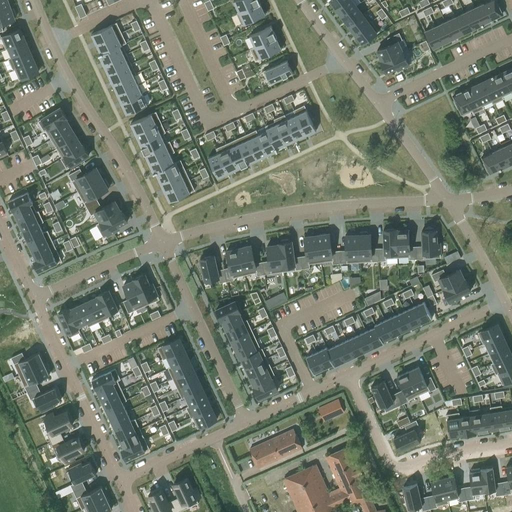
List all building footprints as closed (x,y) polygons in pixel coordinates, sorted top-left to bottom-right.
[(0,0),(0,10),(10,7),(7,0),(0,0)] [(259,0),(235,0),(233,1),(238,12),(236,13),(236,14),(260,2),(259,0)] [(351,0),(345,0),(335,8),(342,16),(356,6),(351,0)] [(494,0),(490,0),(484,3),(492,19),(502,14),(494,0)] [(260,2),(236,14),(242,25),(266,14),(260,2)] [(81,3),(75,6),(77,11),(80,18),(86,15),(81,3)] [(484,3),(474,8),(482,24),(483,25),(483,24),(492,19),(484,3)] [(356,6),(342,16),(348,25),(364,13),(364,12),(362,14),(356,6)] [(10,7),(0,10),(0,31),(3,30),(1,24),(15,19),(14,17),(16,16),(13,8),(11,8),(10,7)] [(474,8),(464,12),(472,29),(481,24),(482,26),(483,25),(482,24),(474,8)] [(464,12),(455,17),(462,33),(472,29),(464,12)] [(364,13),(348,25),(354,34),(371,21),(370,21),(364,13)] [(455,17),(445,21),(453,38),(462,33),(455,17)] [(371,21),(354,34),(362,44),(379,31),(371,21)] [(445,21),(435,26),(443,42),(453,38),(445,21)] [(117,22),(91,34),(92,35),(94,34),(98,42),(96,43),(96,44),(121,32),(117,22)] [(271,25),(249,36),(254,46),(250,49),(276,37),(271,25)] [(425,31),(432,47),(443,42),(435,26),(425,31)] [(20,28),(1,37),(6,48),(25,40),(20,28)] [(121,32),(96,44),(96,45),(98,44),(102,52),(100,53),(98,54),(99,55),(126,42),(121,32)] [(390,44),(377,50),(382,61),(381,61),(381,62),(402,51),(398,41),(402,39),(399,32),(387,38),(390,44)] [(276,37),(250,49),(255,60),(281,48),(276,37)] [(25,40),(6,48),(6,49),(7,48),(10,57),(8,58),(8,59),(29,50),(25,40)] [(426,40),(420,43),(424,52),(430,49),(428,45),(426,40)] [(126,42),(99,55),(101,54),(105,63),(103,64),(126,54),(122,44),(126,43),(126,42)] [(29,50),(8,59),(13,69),(34,60),(29,50)] [(402,51),(381,62),(386,72),(397,67),(400,66),(402,68),(409,65),(402,51)] [(126,54),(103,64),(104,65),(105,64),(106,64),(109,73),(108,74),(131,63),(126,54)] [(34,60),(13,69),(14,68),(19,80),(39,71),(34,60)] [(287,60),(263,71),(269,84),(293,73),(287,60)] [(131,63),(108,74),(108,75),(110,74),(114,83),(112,83),(112,84),(136,73),(131,63)] [(511,67),(502,73),(511,92),(511,67)] [(136,73),(112,84),(113,85),(115,84),(119,92),(117,93),(117,94),(138,84),(134,75),(136,74),(136,73)] [(493,75),(492,76),(503,99),(502,96),(511,92),(511,94),(511,92),(502,73),(493,77),(493,75)] [(492,78),(483,82),(493,103),(503,99),(492,76),(491,76),(492,78)] [(483,82),(473,86),(483,108),(484,108),(483,106),(492,102),(493,104),(493,103),(483,82)] [(138,84),(117,94),(119,94),(123,102),(121,103),(121,104),(142,94),(138,84)] [(464,91),(463,91),(474,113),(483,108),(473,86),(468,89),(468,88),(464,90),(464,91)] [(463,91),(453,96),(462,115),(472,111),(473,113),(474,113),(463,91)] [(142,94),(121,104),(122,104),(124,103),(128,112),(126,113),(126,114),(147,104),(142,94)] [(304,105),(294,110),(306,135),(305,133),(314,129),(315,131),(316,130),(304,105)] [(60,107),(38,121),(44,131),(66,117),(60,107)] [(284,114),(296,140),(295,137),(304,133),(305,136),(306,135),(294,110),(293,110),(295,114),(286,119),(284,114)] [(156,111),(130,123),(131,124),(133,123),(137,132),(135,133),(161,122),(156,111)] [(284,114),(274,119),(286,144),(287,144),(286,142),(294,138),(295,140),(296,140),(284,114)] [(66,117),(44,131),(46,130),(51,139),(70,127),(65,118),(66,118),(66,117)] [(275,121),(265,126),(277,151),(278,150),(277,149),(276,146),(284,143),(285,145),(286,144),(274,119),(275,121)] [(161,122),(135,133),(136,134),(137,133),(142,142),(140,143),(165,131),(161,122)] [(256,130),(255,130),(267,155),(268,155),(267,153),(275,149),(276,151),(277,151),(265,126),(266,128),(257,132),(256,130)] [(70,127),(51,139),(57,148),(76,136),(70,127)] [(255,130),(246,134),(257,160),(258,159),(257,157),(266,153),(267,156),(267,155),(255,130)] [(165,131),(140,143),(140,144),(142,143),(146,152),(144,152),(144,153),(170,141),(169,141),(167,142),(163,133),(165,132),(165,131)] [(246,134),(236,139),(248,164),(247,162),(256,158),(257,160),(246,134)] [(76,136),(57,148),(62,157),(60,158),(61,158),(83,145),(83,144),(81,145),(76,136)] [(236,139),(226,143),(238,169),(237,166),(246,163),(247,165),(248,164),(236,139)] [(170,141),(144,153),(145,154),(147,153),(151,161),(149,162),(149,163),(174,151),(170,141)] [(226,143),(216,148),(228,173),(229,173),(228,171),(236,167),(237,169),(238,169),(226,143)] [(511,143),(502,147),(510,163),(511,162),(511,143)] [(83,145),(61,158),(67,168),(89,155),(83,145)] [(502,147),(492,152),(500,168),(501,170),(501,169),(501,168),(510,163),(502,147)] [(218,153),(208,157),(218,178),(219,178),(218,176),(226,172),(227,174),(228,173),(216,148),(218,153)] [(174,151),(149,163),(151,163),(155,171),(153,172),(153,173),(181,160),(180,160),(174,162),(170,154),(174,152),(174,151)] [(492,152),(482,157),(490,173),(499,168),(500,170),(501,170),(500,168),(492,152)] [(181,160),(153,173),(154,173),(156,172),(157,172),(161,180),(159,181),(160,181),(185,170),(181,160)] [(80,168),(69,174),(72,180),(78,191),(102,178),(96,167),(83,174),(80,168)] [(185,170),(160,181),(160,182),(162,181),(166,190),(164,191),(190,180),(185,170)] [(102,178),(78,191),(84,202),(87,208),(98,202),(95,196),(108,189),(107,187),(109,186),(105,178),(103,179),(102,178)] [(190,180),(164,191),(165,192),(167,191),(170,200),(169,201),(169,202),(194,190),(190,180)] [(28,192),(8,201),(13,211),(33,202),(28,192)] [(98,202),(87,208),(91,215),(95,212),(98,218),(100,222),(96,224),(121,210),(120,211),(115,201),(102,208),(98,202)] [(33,202),(13,211),(18,221),(39,211),(38,211),(36,212),(32,203),(33,203),(33,202)] [(121,210),(96,224),(99,230),(104,238),(115,231),(113,229),(117,227),(127,221),(121,210)] [(39,211),(18,221),(22,231),(43,221),(39,211)] [(43,221),(22,231),(27,240),(48,231),(47,230),(43,232),(39,224),(43,222),(43,221)] [(422,245),(416,246),(416,259),(423,258),(440,257),(440,243),(437,243),(436,230),(433,230),(433,228),(424,228),(424,231),(421,231),(422,245)] [(384,248),(378,248),(378,261),(386,260),(386,258),(397,257),(396,229),(383,229),(384,248)] [(396,229),(397,257),(409,257),(409,259),(416,259),(416,246),(409,246),(408,229),(396,230),(396,229)] [(48,231),(27,240),(32,250),(52,241),(48,231)] [(359,234),(358,234),(359,262),(372,261),(378,261),(378,248),(371,248),(370,234),(368,234),(368,231),(359,232),(359,234)] [(329,233),(317,235),(321,262),(332,260),(333,264),(340,263),(339,250),(332,251),(329,233)] [(339,250),(340,263),(347,263),(359,262),(358,234),(345,235),(346,250),(339,250)] [(307,255),(300,256),(302,268),(309,267),(309,264),(321,262),(317,235),(304,237),(307,255)] [(76,236),(70,239),(74,247),(80,244),(76,236)] [(281,243),(279,243),(283,271),(296,269),(302,268),(300,256),(294,257),(291,241),(289,241),(289,239),(280,240),(281,243)] [(52,241),(32,250),(36,260),(33,261),(57,250),(52,241)] [(269,260),(262,261),(264,274),(271,273),(283,271),(279,243),(279,244),(267,246),(269,260)] [(251,245),(239,248),(245,275),(256,272),(257,276),(264,274),(262,261),(255,263),(251,245)] [(230,267),(224,268),(227,281),(234,279),(233,277),(245,275),(239,248),(226,251),(230,267)] [(57,250),(33,261),(38,272),(62,261),(57,250)] [(457,251),(444,257),(447,263),(460,257),(457,251)] [(214,255),(200,259),(205,281),(218,278),(219,283),(227,281),(224,268),(217,270),(214,255)] [(443,269),(431,274),(435,281),(439,279),(444,289),(465,279),(464,279),(459,269),(446,275),(443,269)] [(145,274),(134,279),(145,305),(159,299),(154,287),(151,289),(150,285),(145,274)] [(0,291),(9,288),(4,277),(0,278),(0,291)] [(128,299),(123,301),(128,313),(134,310),(145,305),(134,279),(133,279),(134,280),(123,285),(129,298),(128,299)] [(465,279),(444,289),(450,303),(457,300),(456,297),(459,295),(470,290),(465,279)] [(108,290),(98,295),(108,317),(109,317),(108,316),(118,312),(108,290)] [(284,293),(266,301),(269,308),(287,300),(284,293)] [(433,294),(427,297),(431,306),(437,303),(433,294)] [(98,296),(89,301),(99,321),(108,317),(98,295),(98,296)] [(237,300),(216,310),(220,320),(242,310),(237,300)] [(89,301),(79,305),(89,326),(99,321),(89,301)] [(424,301),(414,306),(422,323),(432,318),(424,301)] [(69,308),(80,332),(78,328),(87,324),(88,326),(89,326),(79,305),(70,310),(69,308)] [(414,306),(404,311),(412,327),(422,323),(414,306)] [(69,308),(58,313),(69,337),(80,332),(69,308)] [(161,316),(158,310),(149,314),(152,320),(160,316),(161,316)] [(242,310),(220,320),(221,321),(222,320),(226,329),(247,320),(247,319),(242,321),(238,312),(242,311),(242,310)] [(404,311),(394,315),(402,332),(412,327),(404,311)] [(394,315),(385,320),(392,336),(402,332),(394,315)] [(247,320),(226,329),(231,339),(252,330),(247,320)] [(385,320),(374,325),(375,327),(376,326),(382,341),(383,341),(392,336),(385,320)] [(497,323),(478,332),(483,344),(502,335),(497,323)] [(375,327),(366,331),(373,347),(384,342),(383,341),(382,341),(376,326),(375,327)] [(252,330),(231,339),(235,349),(256,339),(252,330)] [(366,331),(356,335),(364,352),(373,347),(366,331)] [(356,335),(346,340),(354,356),(364,352),(356,335)] [(502,335),(483,344),(488,353),(507,344),(502,335)] [(179,337),(157,347),(163,359),(184,349),(179,337)] [(256,339),(235,349),(240,359),(262,348),(260,349),(256,339)] [(346,340),(336,345),(344,361),(354,356),(346,340)] [(507,344),(488,353),(493,362),(490,363),(491,364),(511,354),(507,344)] [(327,349),(333,364),(334,366),(344,361),(336,345),(327,349)] [(326,347),(316,352),(324,368),(333,364),(327,349),(326,347)] [(262,348),(240,359),(242,358),(246,368),(267,358),(262,348)] [(184,349),(163,359),(166,358),(170,367),(168,368),(189,359),(184,349)] [(22,352),(11,357),(19,375),(44,363),(41,356),(39,352),(25,358),(22,352)] [(316,352),(306,357),(313,373),(324,368),(316,352)] [(511,355),(511,354),(491,364),(495,374),(511,365),(511,355)] [(267,358),(246,368),(251,378),(271,368),(267,358)] [(189,359),(168,368),(173,378),(193,368),(189,359)] [(44,363),(19,375),(27,392),(38,387),(35,381),(48,375),(49,374),(44,363)] [(511,365),(495,374),(496,374),(497,373),(502,384),(511,379),(511,365)] [(418,366),(407,371),(418,395),(429,390),(429,391),(436,388),(431,377),(424,379),(418,366)] [(193,368),(173,378),(177,388),(198,378),(193,368)] [(271,368),(251,378),(255,387),(253,388),(254,388),(276,378),(271,368)] [(115,369),(92,379),(97,390),(120,379),(115,369)] [(402,388),(396,391),(402,404),(409,401),(408,400),(418,395),(407,371),(397,376),(402,388)] [(198,378),(177,388),(182,398),(202,388),(198,378)] [(276,378),(254,388),(258,398),(278,389),(273,380),(276,378)] [(120,379),(97,390),(101,399),(122,390),(117,380),(120,379)] [(384,380),(371,387),(381,407),(393,402),(395,407),(402,404),(396,391),(390,394),(384,380)] [(38,387),(27,392),(31,399),(35,397),(42,412),(55,405),(54,403),(59,400),(61,399),(58,392),(55,386),(41,393),(38,387)] [(202,388),(182,398),(184,397),(188,406),(186,407),(207,398),(202,388)] [(122,390),(101,399),(106,409),(126,400),(122,390)] [(207,398),(186,407),(191,417),(211,407),(207,398)] [(126,400),(106,409),(110,419),(126,411),(122,402),(126,400)] [(501,405),(490,407),(494,430),(505,429),(501,405)] [(501,405),(505,429),(511,427),(511,406),(502,408),(501,405)] [(325,406),(305,415),(307,421),(327,412),(325,406)] [(211,407),(191,417),(191,418),(192,417),(197,428),(217,419),(211,407)] [(490,412),(480,414),(483,432),(494,430),(490,407),(490,412)] [(45,421),(44,421),(50,434),(47,435),(51,442),(62,436),(60,432),(59,430),(73,424),(67,411),(55,416),(53,413),(44,417),(46,420),(45,421)] [(126,411),(110,419),(115,429),(135,419),(131,421),(126,411)] [(446,414),(450,437),(461,435),(461,436),(462,436),(458,412),(446,414)] [(459,412),(458,412),(462,436),(473,434),(470,415),(460,417),(459,412)] [(480,414),(470,415),(473,434),(483,432),(480,414)] [(135,419),(115,429),(119,439),(140,429),(135,419)] [(407,431),(393,438),(400,451),(420,441),(414,428),(419,426),(416,420),(404,425),(407,431)] [(293,428),(249,448),(258,468),(302,448),(293,428)] [(140,429),(119,439),(124,448),(121,449),(121,450),(144,439),(140,429)] [(62,436),(51,442),(59,461),(63,459),(64,459),(66,462),(74,458),(72,455),(84,449),(78,436),(65,442),(64,441),(62,436)] [(144,439),(121,450),(126,460),(149,449),(144,439)] [(368,511),(376,511),(351,456),(348,457),(343,448),(329,454),(333,464),(330,465),(340,487),(328,493),(315,464),(283,478),(298,511),(336,511),(337,511),(334,506),(346,501),(348,506),(362,500),(368,511)] [(69,470),(67,471),(73,483),(70,484),(74,491),(84,486),(82,480),(96,474),(93,468),(90,461),(88,462),(88,461),(83,464),(81,461),(68,467),(69,470)] [(508,480),(501,482),(503,494),(511,493),(510,489),(511,489),(511,465),(505,466),(508,480)] [(492,467),(480,469),(480,470),(481,470),(484,493),(495,492),(496,495),(503,494),(501,482),(494,483),(492,467)] [(471,486),(464,487),(466,500),(473,499),(473,495),(484,493),(481,470),(480,470),(469,472),(471,486)] [(453,475),(442,477),(447,500),(458,498),(459,501),(466,500),(464,487),(457,489),(453,475)] [(178,497),(174,500),(179,511),(198,502),(196,499),(196,498),(199,496),(195,488),(192,489),(186,477),(174,483),(180,497),(178,497)] [(433,494),(427,496),(430,508),(437,506),(437,505),(448,502),(447,500),(442,477),(430,480),(433,494)] [(416,483),(403,486),(408,509),(422,505),(423,510),(430,508),(427,496),(420,497),(416,483)] [(84,486),(74,491),(76,497),(82,509),(107,497),(103,490),(102,485),(87,492),(84,486)] [(161,489),(148,495),(154,507),(150,509),(152,511),(177,511),(179,511),(174,500),(169,502),(167,503),(161,489)] [(107,497),(82,509),(84,508),(86,511),(103,511),(110,509),(112,508),(107,497)]
